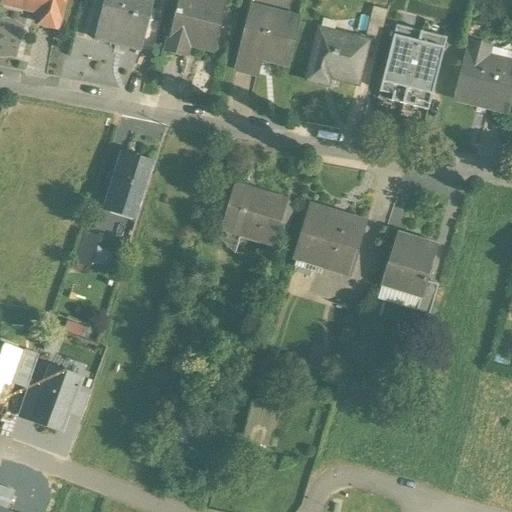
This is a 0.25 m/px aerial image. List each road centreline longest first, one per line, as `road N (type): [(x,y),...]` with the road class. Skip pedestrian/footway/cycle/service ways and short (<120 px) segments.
road 1 (residential): [(0,82),(511,182)]
road 2 (residential): [(0,453),(179,511)]
road 3 (residential): [(310,511),(319,484),(338,473),(427,498)]
